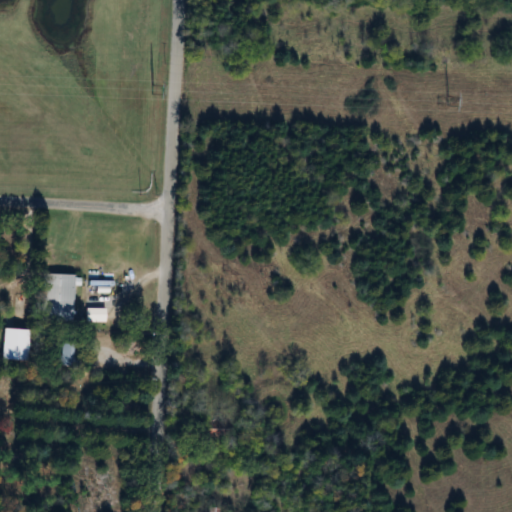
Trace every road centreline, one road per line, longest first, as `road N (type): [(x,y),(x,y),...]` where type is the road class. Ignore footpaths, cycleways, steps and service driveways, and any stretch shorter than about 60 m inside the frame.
road 1 (tertiary): [(176,0),(154,511)]
road 2 (residential): [(0,204),(165,212)]
road 3 (residential): [(159,426),(0,431)]
